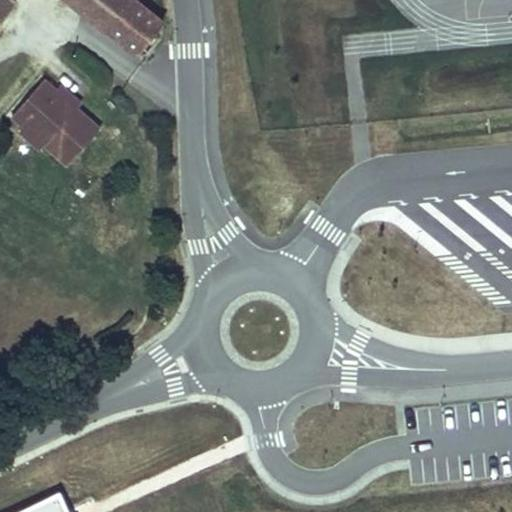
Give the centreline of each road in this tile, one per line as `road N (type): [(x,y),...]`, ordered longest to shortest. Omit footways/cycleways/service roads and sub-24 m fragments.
road 1 (unclassified): [(186,0),(196,179)]
road 2 (unclassified): [(292,380),(451,369)]
road 3 (unclassified): [(451,369),(380,354),(319,320)]
road 4 (unclassified): [(196,179),(209,301)]
road 5 (unclassified): [(0,443),(112,396)]
